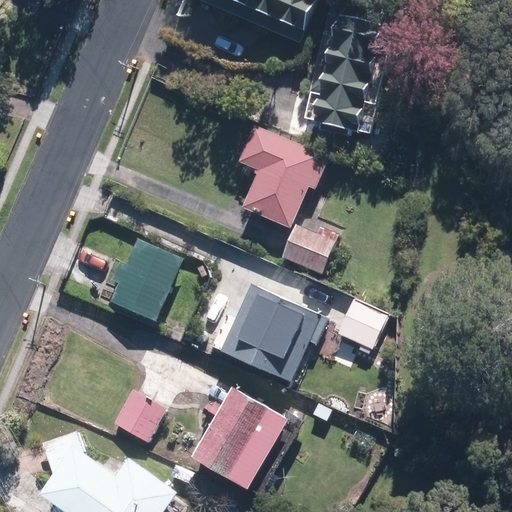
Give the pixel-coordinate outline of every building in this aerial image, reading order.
[(332,0),(209,0),(312,47),(332,0)] [(401,22),(343,9),(324,93),(334,95),(328,121),(337,123),(335,130),(363,137),(365,131),(385,135),(404,54),(394,52),(401,22)] [(341,156),(267,124),(251,161),(271,170),(254,207),(301,228),(319,186),(326,189),(341,156)] [(346,242),(306,225),(291,258),(331,275),(346,242)] [(167,321),(194,258),(148,238),(137,264),(129,260),(120,280),(128,284),(121,302),(167,321)] [(338,316),(263,284),(233,350),(302,381),(319,342),(325,345),(338,316)] [(395,314),(361,299),(346,334),(379,349),(395,314)] [(165,413),(133,394),(113,427),(145,446),(165,413)] [(281,426),(226,396),(188,466),(203,474),(243,495),(281,426)] [(51,478),(35,500),(51,511),(164,511),(173,500),(124,464),(114,478),(83,458),(75,436),(42,447),(51,478)] [(194,476),(175,468),(170,479),(189,487),(194,476)]
